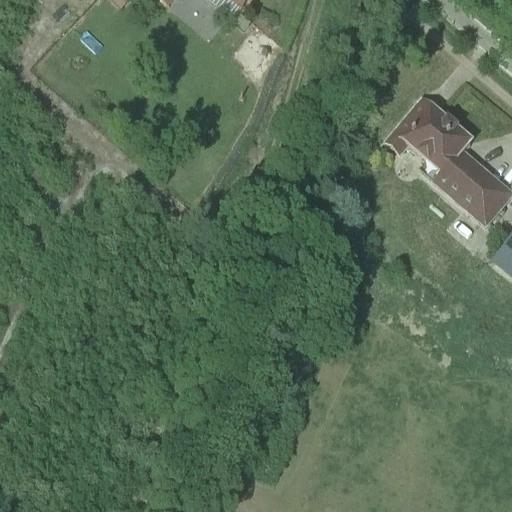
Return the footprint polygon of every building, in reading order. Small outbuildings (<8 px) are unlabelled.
[(120,15),(129,4),(124,0),(112,0),(108,5),(120,15)] [(167,12),(177,0),(153,0),(153,1),(167,12)] [(221,0),(239,14),(250,0),(208,0),(215,6),(220,0),(221,0)] [(469,150),(420,109),(384,151),(399,164),(406,156),(424,170),(419,177),(433,189),(431,191),(483,235),(510,202),(460,161),(469,150)] [(346,152),(360,164),(372,149),(358,137),(346,152)] [(511,243),(490,270),(511,288),(511,243)]
